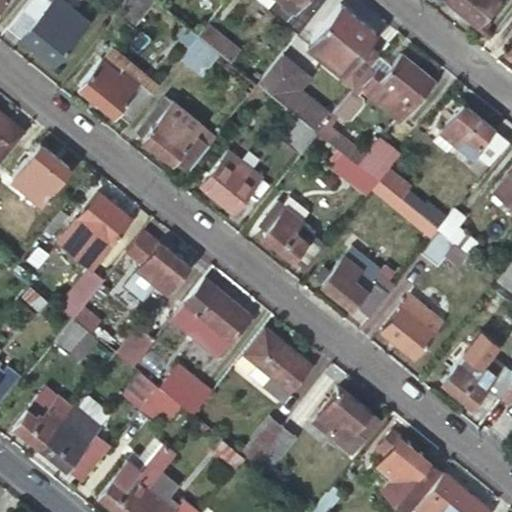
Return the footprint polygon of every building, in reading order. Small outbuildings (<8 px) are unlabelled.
[(54,0),(27,0),(7,26),(53,64),(84,25),(55,0),(54,0)] [(126,0),(117,13),(132,25),(152,0),(126,0)] [(273,0),(269,6),(298,28),(319,0),(273,0)] [(453,0),(479,21),(496,0),(453,0)] [(344,69),(367,42),(376,32),(341,3),(311,41),(344,69)] [(199,33),(185,21),(175,33),(189,45),(199,33)] [(238,47),(207,22),(199,33),(220,50),(229,58),(238,47)] [(220,50),(199,33),(189,45),(182,54),(203,71),(220,50)] [(358,80),(381,52),(367,42),(344,69),(358,80)] [(115,112),(127,122),(160,81),(112,44),(79,85),(92,96),(89,100),(96,106),(99,102),(113,114),(115,112)] [(305,70),(282,52),(259,82),(301,116),(318,130),(330,115),(332,113),(301,89),(309,78),(302,73),(305,70)] [(367,83),(386,99),(390,93),(411,110),(436,79),(403,52),(393,65),(388,72),(380,67),(367,83)] [(386,59),(380,67),(388,72),(393,65),(386,59)] [(390,93),(386,99),(406,116),(411,110),(390,93)] [(163,95),(134,131),(171,160),(172,158),(188,171),(209,144),(193,132),(205,118),(174,95),(169,101),(163,95)] [(489,164),(510,139),(464,103),(441,132),(454,142),(473,158),(477,154),(489,164)] [(0,161),(24,131),(0,110),(0,161)] [(330,115),(318,130),(343,150),(349,155),(378,179),(384,172),(399,153),(380,137),(366,154),(332,125),(336,120),(330,115)] [(283,138),(301,152),(318,130),(301,116),(283,138)] [(454,142),(441,132),(434,141),(447,151),(454,142)] [(40,144),(10,180),(40,204),(69,167),(40,144)] [(229,150),(201,184),(232,211),(260,176),(229,150)] [(349,155),(343,150),(330,167),(365,196),(371,188),(378,179),(349,155)] [(511,170),(497,190),(511,202),(511,170)] [(410,194),(384,172),(378,179),(405,201),(410,194)] [(405,201),(378,179),(371,188),(431,237),(438,228),(419,212),(405,201)] [(98,190),(67,228),(74,233),(64,246),(90,266),(130,216),(98,190)] [(261,234),(306,270),(324,247),(310,234),(313,230),(299,219),(304,213),(288,200),(284,206),(276,199),(257,222),(265,229),(261,234)] [(428,201),(419,212),(438,228),(447,217),(428,201)] [(455,242),(469,253),(478,242),(459,227),(466,218),(454,208),(447,217),(438,228),(455,242)] [(310,234),(324,247),(332,237),(317,224),(313,230),(310,234)] [(74,233),(67,228),(57,240),(64,246),(74,233)] [(446,252),(455,242),(438,228),(431,237),(421,250),(437,264),(446,252)] [(142,229),(126,250),(142,262),(134,272),(139,276),(142,272),(167,292),(188,264),(160,240),(158,242),(142,229)] [(455,242),(446,252),(461,264),(469,253),(455,242)] [(352,303),(367,316),(384,296),(368,282),(375,274),(367,267),(368,265),(347,248),(320,282),(349,306),(352,303)] [(511,258),(498,277),(511,288),(511,258)] [(368,282),(384,296),(390,287),(375,274),(368,282)] [(249,314),(204,276),(170,318),(217,355),(249,314)] [(29,285),(22,295),(43,313),(51,303),(29,285)] [(408,294),(379,330),(412,357),(440,321),(408,294)] [(73,317),(87,328),(91,331),(100,321),(82,306),(73,317)] [(91,331),(87,328),(73,317),(55,339),(69,350),(74,355),(92,332),(91,331)] [(155,338),(138,324),(116,351),(133,365),(155,338)] [(311,364),(264,325),(241,353),(255,364),(248,373),(281,400),(311,364)] [(483,386),(499,398),(511,381),(511,371),(489,353),(479,365),(463,351),(440,380),(468,404),(483,386)] [(0,397),(21,372),(9,363),(4,370),(0,366),(0,359),(0,397)] [(159,386),(182,405),(193,414),(210,392),(177,365),(159,386)] [(511,381),(499,398),(507,405),(511,400),(511,398),(511,396),(511,381)] [(158,386),(138,410),(152,422),(161,411),(171,419),(182,405),(159,386),(158,386)] [(339,388),(312,421),(351,452),(364,435),(366,437),(379,420),(339,388)] [(36,394),(26,406),(39,416),(48,405),(36,394)] [(50,406),(60,415),(67,407),(56,399),(50,406)] [(62,417),(39,445),(78,476),(100,449),(86,438),(97,425),(72,404),(62,417)] [(12,424),(39,445),(62,417),(60,415),(50,406),(48,405),(39,416),(26,406),(12,424)] [(270,415),(240,452),(245,456),(253,463),(283,425),(270,415)] [(296,435),(283,425),(253,463),(265,473),(296,435)] [(390,430),(379,444),(388,450),(376,464),(393,477),(381,491),(407,511),(440,471),(428,462),(429,461),(390,430)] [(240,452),(223,438),(212,451),(234,469),(245,456),(240,452)] [(98,492),(121,511),(127,511),(160,471),(175,454),(162,442),(140,469),(126,457),(98,492)] [(160,471),(127,511),(197,511),(199,511),(182,497),(178,503),(168,495),(177,484),(160,471)] [(444,472),(415,507),(420,511),(488,511),(490,510),(444,472)]
